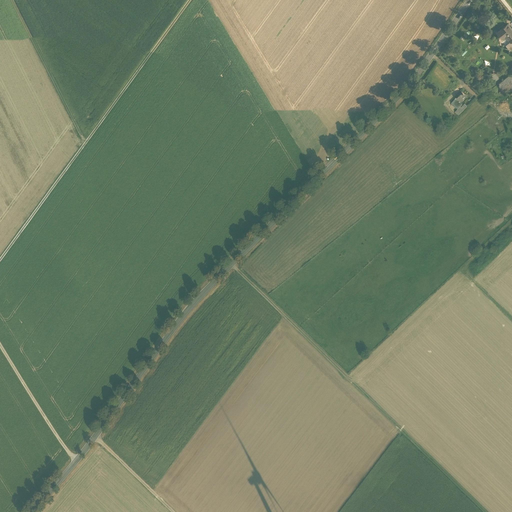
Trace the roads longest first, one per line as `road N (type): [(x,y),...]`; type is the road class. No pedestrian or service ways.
road 1 (secondary): [(469,0),(405,91),(187,307),(33,511)]
road 2 (track): [(189,0),(0,261)]
road 3 (track): [(11,0),(84,144)]
road 4 (track): [(73,464),(0,348)]
